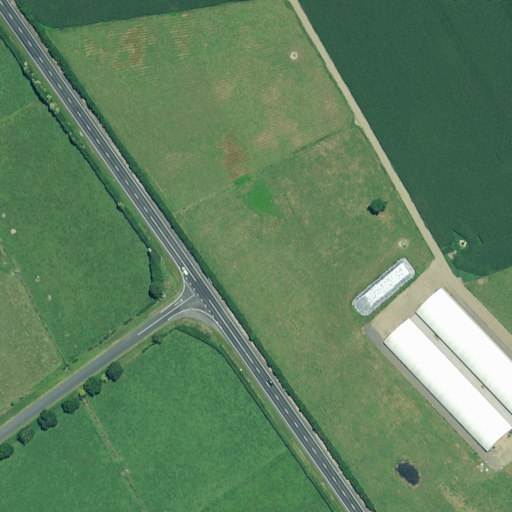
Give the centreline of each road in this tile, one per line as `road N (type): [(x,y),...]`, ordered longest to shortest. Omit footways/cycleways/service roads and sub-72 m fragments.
road 1 (primary): [(202,290),(0,0)]
road 2 (primary): [(359,511),(202,290)]
road 3 (unclassified): [(0,438),(202,290)]
